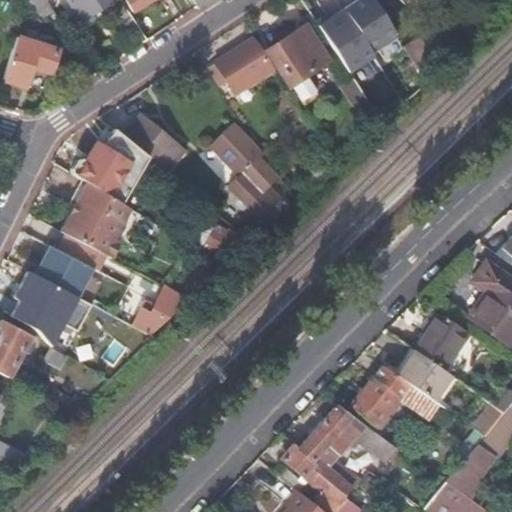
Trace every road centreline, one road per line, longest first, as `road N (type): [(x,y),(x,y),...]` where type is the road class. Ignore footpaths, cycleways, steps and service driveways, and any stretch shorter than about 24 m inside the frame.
road 1 (residential): [(162,511),(511,162)]
road 2 (residential): [(247,0),(42,138)]
